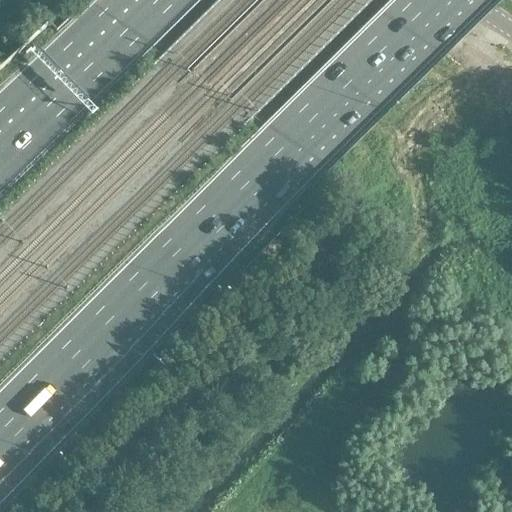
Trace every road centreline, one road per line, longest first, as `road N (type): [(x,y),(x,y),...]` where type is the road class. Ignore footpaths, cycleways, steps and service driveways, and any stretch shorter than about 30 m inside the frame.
road 1 (motorway): [(0,429),(432,0)]
road 2 (motorway): [(166,0),(0,161)]
